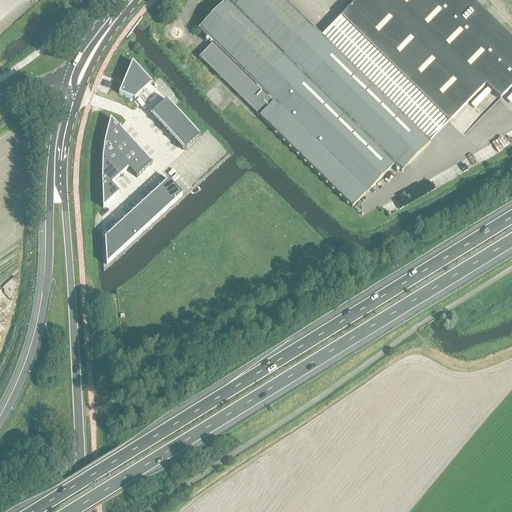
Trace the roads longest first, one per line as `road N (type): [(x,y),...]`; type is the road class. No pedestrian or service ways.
road 1 (motorway): [(511,216),(32,511)]
road 2 (motorway): [(69,511),(511,238)]
road 3 (track): [(182,511),(407,357),(462,376),(511,361)]
road 4 (motorway): [(83,511),(69,261),(56,178)]
road 5 (motorway): [(56,178),(36,340),(0,423)]
